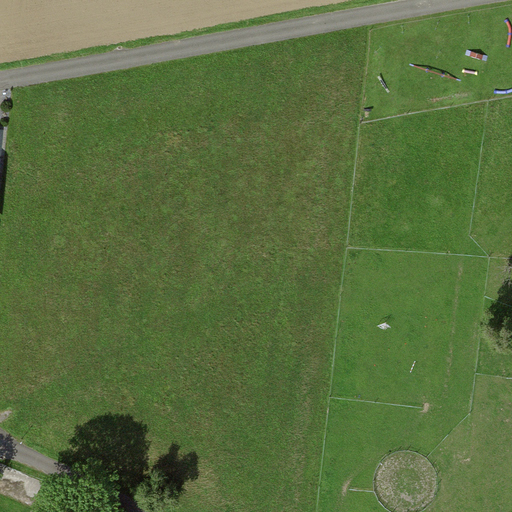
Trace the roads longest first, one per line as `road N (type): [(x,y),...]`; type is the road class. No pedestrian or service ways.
road 1 (residential): [(464,0),(0,81)]
road 2 (residential): [(133,511),(0,442)]
